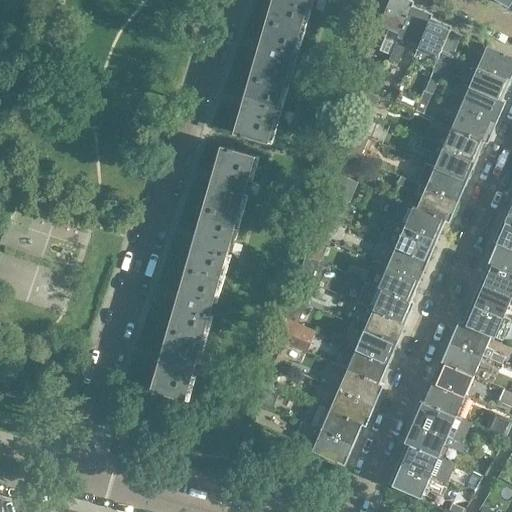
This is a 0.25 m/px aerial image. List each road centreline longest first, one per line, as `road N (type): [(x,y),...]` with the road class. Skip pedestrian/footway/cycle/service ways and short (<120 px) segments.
road 1 (residential): [(196,511),(80,475),(75,460),(225,0)]
road 2 (residential): [(511,130),(354,511)]
